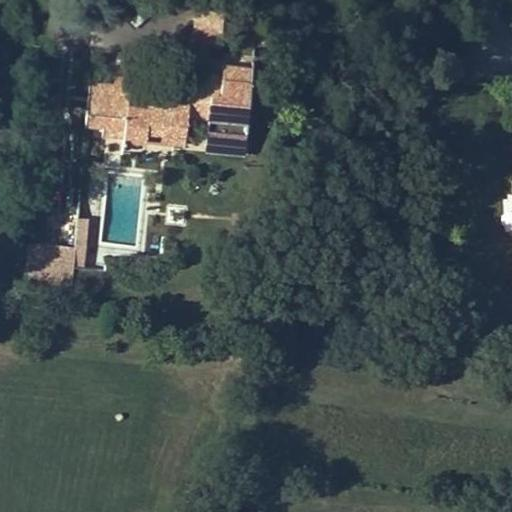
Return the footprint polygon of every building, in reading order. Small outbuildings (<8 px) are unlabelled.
[(308,0),(296,6),(302,18),(324,6),(321,0),(308,0)] [(224,64),(222,74),(200,72),(198,93),(172,90),(171,100),(128,97),(129,87),(90,84),(86,124),(103,126),(102,133),(122,135),(124,137),(147,139),(148,130),(186,133),(188,115),(208,116),(206,143),(245,146),(252,66),(224,64)] [(128,97),(171,100),(172,90),(129,87),(128,97)] [(186,133),(148,130),(147,139),(185,142),(186,133)] [(244,153),(245,146),(206,143),(205,150),(244,153)] [(309,237),(311,212),(285,210),(283,235),(309,237)] [(75,249),(75,268),(85,269),(89,221),(78,220),(75,249)] [(26,283),(73,287),(75,268),(75,249),(66,248),(29,245),(26,283)]
